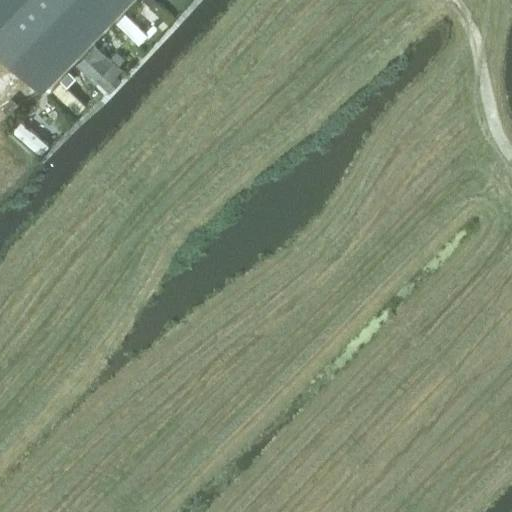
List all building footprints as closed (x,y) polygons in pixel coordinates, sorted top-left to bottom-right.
[(0,0),(0,52),(41,93),(57,76),(63,82),(71,74),(65,68),(130,0),(0,0)] [(140,44),(148,34),(125,14),(117,23),(140,44)] [(95,43),(78,62),(110,91),(122,78),(118,75),(124,68),(95,43)] [(77,113),(85,105),(60,82),(53,90),(77,113)] [(19,120),(11,129),(40,153),(48,144),(19,120)]
